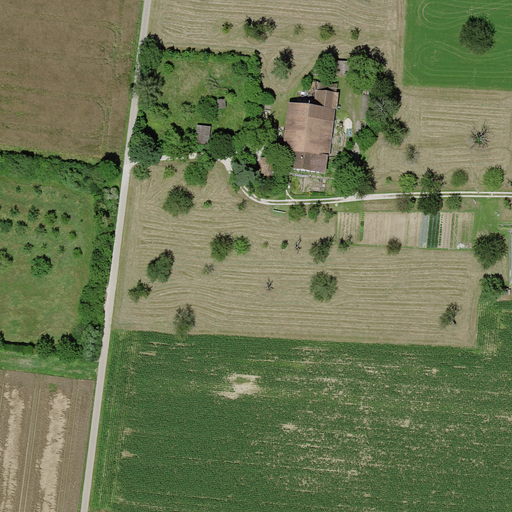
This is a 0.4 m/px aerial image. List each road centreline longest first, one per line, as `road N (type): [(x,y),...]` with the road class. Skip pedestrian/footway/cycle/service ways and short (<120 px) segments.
road 1 (track): [(147,0),(84,511)]
road 2 (track): [(224,156),(247,194),(263,200),(511,193)]
road 3 (track): [(128,159),(254,150),(282,111)]
